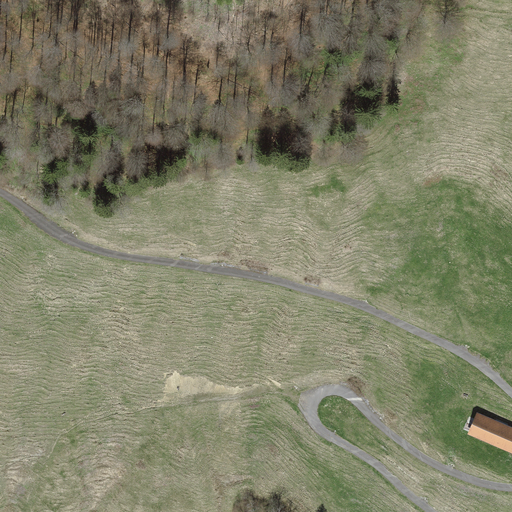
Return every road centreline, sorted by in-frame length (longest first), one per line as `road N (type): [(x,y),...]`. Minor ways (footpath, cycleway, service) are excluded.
road 1 (track): [(511,393),(464,355),(353,303),(265,277),(101,251),(0,192)]
road 2 (track): [(430,511),(320,429),(312,402),(326,391),(345,391),(438,466),(511,488)]
